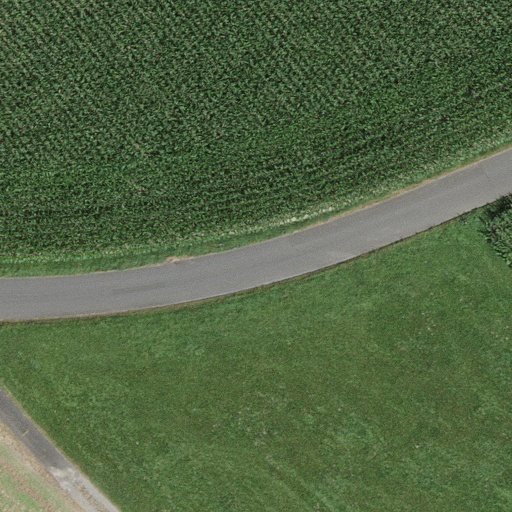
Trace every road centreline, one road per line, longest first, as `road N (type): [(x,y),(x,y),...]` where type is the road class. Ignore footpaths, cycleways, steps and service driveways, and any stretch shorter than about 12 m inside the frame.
road 1 (unclassified): [(0,294),(83,291),(248,264),(511,164)]
road 2 (track): [(109,511),(0,402)]
